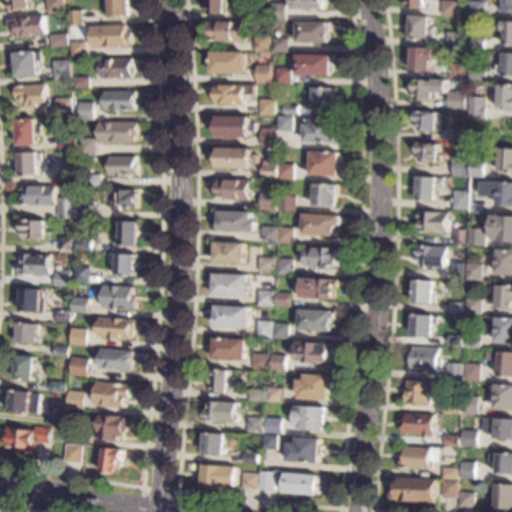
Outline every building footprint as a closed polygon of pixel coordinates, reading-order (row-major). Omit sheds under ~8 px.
[(30,0),(32,9),(8,12),(7,4),(9,3),(8,0),(30,0)] [(62,0),(64,12),(47,14),(45,0),(62,0)] [(128,0),(129,16),(107,17),(106,14),(104,14),(104,10),(106,10),(106,7),(109,7),(108,0),(128,0)] [(226,0),(226,15),(205,14),(205,0),(226,0)] [(323,0),(323,10),(314,10),(314,11),(305,11),(305,10),(291,9),(291,0),(323,0)] [(428,0),(428,2),(424,2),(424,9),(405,7),(405,0),(428,0)] [(441,0),(457,1),(456,17),(440,16),(441,0)] [(511,0),(511,13),(503,13),(504,0),(511,0)] [(486,2),(486,18),(469,18),(469,1),(486,2)] [(286,4),(285,21),(269,21),(270,3),(286,4)] [(83,25),(68,26),(68,12),(82,11),(83,25)] [(265,11),(264,20),(253,19),(249,19),(249,11),(265,11)] [(47,35),(16,39),(15,30),(9,31),(8,20),(45,16),(47,35)] [(429,17),(429,27),(433,28),(433,37),(428,37),(428,41),(408,40),(410,16),(429,17)] [(511,21),(511,45),(504,45),(505,31),(503,31),(504,21),(511,21)] [(242,42),(209,41),(209,22),(243,23),(242,42)] [(330,32),(328,32),(328,43),(297,43),(297,23),(330,23),(330,32)] [(127,33),(132,32),(133,44),(127,45),(128,47),(92,49),(91,27),(126,25),(127,33)] [(462,33),(462,48),(446,48),(447,33),(462,33)] [(68,46),(52,48),(51,36),(67,34),(68,46)] [(269,52),(253,52),(254,36),(269,36),(269,52)] [(288,53),(272,52),(272,39),(288,39),(288,53)] [(486,40),(485,50),(471,49),(471,40),(486,40)] [(86,57),(71,58),(70,43),(85,42),(86,57)] [(436,49),(435,62),(431,62),(430,72),(410,70),(412,47),(436,49)] [(37,53),(41,52),(42,62),(38,62),(40,77),(18,78),(17,69),(15,69),(14,63),(16,63),(15,53),(37,51),(37,53)] [(245,74),(211,73),(211,52),(245,53),(245,74)] [(511,53),(511,76),(498,75),(499,65),(504,65),(505,53),(511,53)] [(331,57),(334,57),(334,65),(331,65),(331,76),(297,76),(297,55),(331,55),(331,57)] [(134,65),(132,65),(134,69),(134,74),(133,78),(101,79),(101,59),(134,59),(134,65)] [(71,79),(55,81),(53,62),(69,60),(71,79)] [(467,64),(466,80),(449,79),(450,63),(467,64)] [(487,65),(486,81),(468,80),(469,64),(487,65)] [(271,84),(256,84),(256,65),(271,66),(271,84)] [(291,84),(275,84),(275,69),(291,69),(291,84)] [(90,88),(74,89),(74,78),(90,77),(90,88)] [(447,81),(446,93),(435,92),(435,100),(414,99),(415,91),(414,91),(414,80),(447,81)] [(256,85),(256,97),(246,96),(246,100),(244,102),(244,105),(214,104),(215,84),(256,85)] [(49,106),(24,109),(24,104),(22,104),(19,101),(18,99),(17,99),(16,87),(47,85),(49,106)] [(511,85),(511,110),(498,110),(499,102),(493,101),(493,94),(500,94),(501,85),(511,85)] [(333,109),(313,108),(313,107),(310,107),(310,101),(313,101),(313,88),(333,88),(333,109)] [(137,99),(135,99),(135,110),(104,111),(104,92),(136,91),(137,99)] [(466,94),(465,110),(447,109),(448,93),(466,94)] [(73,114),(58,115),(56,100),(72,99),(73,114)] [(274,101),(274,116),(259,115),(259,100),(274,101)] [(485,102),(485,114),(469,113),(469,101),(485,102)] [(298,114),(284,114),(284,105),(298,106),(298,114)] [(91,121),(77,121),(77,111),(91,111),(91,121)] [(441,113),(440,131),(435,130),(435,132),(417,131),(417,124),(414,124),(415,111),(441,113)] [(250,117),(250,124),(256,124),(256,132),(250,132),(250,138),(216,137),(217,116),(250,117)] [(293,117),(293,132),(277,132),(278,116),(293,117)] [(336,127),(339,127),(338,136),(336,136),(336,144),(304,143),(304,118),(337,119),(336,127)] [(37,127),(42,127),(43,134),(37,134),(38,145),(19,146),(17,120),(37,119),(37,127)] [(138,136),(136,136),(136,142),(133,142),(133,144),(99,144),(99,122),(138,122),(138,136)] [(276,147),(261,147),(261,128),(276,128),(276,147)] [(468,129),(468,143),(453,143),(454,128),(468,129)] [(76,149),(61,149),(60,134),(75,134),(76,149)] [(96,156),(79,156),(79,139),(96,139),(96,156)] [(424,142),(424,143),(433,144),(433,145),(438,145),(437,154),(441,155),(440,162),(437,162),(437,163),(418,162),(419,155),(415,155),(416,142),(424,142)] [(252,149),(252,155),(257,155),(257,165),(251,164),(251,170),(217,169),(217,157),(215,157),(215,148),(252,149)] [(511,149),(511,172),(500,172),(500,164),(490,164),(491,154),(501,154),(501,148),(511,149)] [(339,176),(310,176),(310,172),(307,172),(307,165),(311,166),(311,152),(339,153),(339,176)] [(38,155),(41,154),(41,166),(38,166),(39,175),(20,176),(19,153),(38,153),(38,155)] [(136,164),(138,164),(138,176),(125,176),(125,177),(116,177),(116,176),(109,176),(109,171),(106,171),(106,166),(109,166),(109,157),(136,157),(136,164)] [(277,179),(262,179),(262,160),(278,161),(277,179)] [(469,161),(468,177),(452,176),(453,160),(469,161)] [(77,179),(61,179),(60,165),(76,164),(77,179)] [(471,164),(486,165),(485,178),(470,178),(471,164)] [(293,179),(279,179),(279,165),(294,165),(293,179)] [(100,193),(81,193),(82,175),(101,175),(100,193)] [(435,178),(435,186),(439,186),(438,194),(435,193),(434,201),(416,200),(417,177),(435,178)] [(250,180),(250,201),(216,200),(217,179),(250,180)] [(511,183),(511,206),(498,206),(498,197),(482,196),(483,181),(511,183)] [(339,186),(339,195),(337,195),(337,207),(314,206),(314,197),(312,197),(313,185),(339,186)] [(57,206),(21,206),(21,203),(19,202),(20,193),(21,192),(21,186),(57,186),(57,206)] [(136,193),(139,193),(139,209),(121,209),(121,212),(112,211),(112,200),(115,200),(115,190),(136,190),(136,193)] [(468,192),(467,210),(453,210),(453,191),(468,192)] [(262,192),(277,193),(277,211),(260,210),(262,192)] [(296,197),(296,212),(279,211),(279,196),(296,197)] [(77,218),(58,218),(59,199),(77,199),(77,218)] [(96,202),(96,218),(79,218),(80,202),(96,202)] [(252,213),(252,221),(256,222),(256,233),(219,231),(219,220),(217,220),(217,212),(219,212),(219,211),(252,213)] [(449,213),(449,214),(451,215),(450,230),(447,230),(447,234),(419,232),(420,220),(416,220),(417,211),(449,213)] [(341,216),(341,226),(337,226),(336,237),(304,235),(305,214),(341,216)] [(511,216),(511,242),(499,242),(499,239),(491,238),(492,215),(511,216)] [(47,232),(53,232),(53,236),(50,239),(46,238),(46,240),(24,239),(24,232),(22,232),(22,221),(47,222),(47,232)] [(139,247),(115,246),(116,236),(121,236),(121,222),(139,222),(139,247)] [(278,228),(277,243),(262,243),(262,227),(278,228)] [(294,229),(294,244),(278,243),(279,228),(294,229)] [(487,229),(486,247),(469,246),(470,229),(487,229)] [(467,230),(466,246),(453,246),(453,230),(467,230)] [(75,253),(60,253),(60,238),(75,238),(75,253)] [(92,251),(77,250),(77,240),(92,240),(92,251)] [(246,244),(245,264),(215,263),(216,243),(246,244)] [(339,248),(338,268),(305,266),(305,256),(302,256),(302,250),(305,251),(305,246),(339,248)] [(447,247),(446,268),(421,266),(422,262),(416,262),(417,256),(415,253),(415,249),(417,247),(417,246),(447,247)] [(511,252),(511,275),(497,275),(498,265),(493,265),(494,252),(511,252)] [(138,254),(137,261),(140,261),(139,270),(137,270),(136,277),(115,276),(116,264),(111,264),(112,253),(138,254)] [(51,267),(53,268),(53,274),(51,274),(51,276),(20,276),(20,264),(22,264),(22,255),(51,255),(51,267)] [(276,258),(275,273),(259,272),(260,257),(276,258)] [(294,260),(293,276),(277,275),(278,259),(294,260)] [(466,263),(466,280),(451,279),(452,263),(466,263)] [(484,265),(483,281),(467,281),(468,264),(484,265)] [(91,267),(90,283),(75,282),(75,267),(91,267)] [(248,275),(247,297),(214,296),(214,274),(248,275)] [(72,276),(71,287),(57,286),(57,276),(72,276)] [(338,280),(338,289),(335,289),(335,299),(303,298),(303,293),(296,293),(296,283),(303,283),(303,279),(338,280)] [(434,282),(433,304),(413,303),(415,280),(434,282)] [(134,287),(134,297),(138,297),(138,309),(104,308),(105,286),(134,287)] [(511,287),(511,308),(495,308),(495,294),(492,293),(492,286),(511,287)] [(33,288),(33,290),(42,290),(42,298),(46,298),(45,312),(41,312),(41,313),(21,312),(22,290),(23,290),(23,287),(33,288)] [(276,291),(275,307),(258,306),(259,291),(276,291)] [(292,294),(291,307),(285,307),(276,306),(277,293),(292,294)] [(91,299),(90,313),(74,313),(75,298),(91,299)] [(483,300),(482,315),(467,314),(468,299),(483,300)] [(466,304),(465,314),(450,314),(451,303),(466,304)] [(251,307),(250,318),(251,320),(251,324),(250,326),(250,328),(215,327),(216,315),(214,315),(214,306),(251,307)] [(336,312),(336,321),(333,320),(333,332),(300,331),(301,310),(336,312)] [(71,312),(70,322),(55,322),(56,311),(71,312)] [(433,316),(433,317),(438,318),(438,325),(433,325),(432,336),(411,335),(412,315),(433,316)] [(137,320),(137,329),(135,328),(134,338),(133,338),(133,339),(99,337),(101,317),(137,320)] [(511,319),(511,344),(496,344),(496,340),(494,340),(494,335),(492,335),(493,319),(511,319)] [(274,322),(273,339),(258,338),(259,321),(274,322)] [(39,325),(38,337),(41,338),(41,345),(17,343),(18,323),(39,325)] [(290,324),(289,340),(274,339),(275,323),(290,324)] [(89,330),(88,346),(71,345),(73,328),(89,330)] [(482,333),(481,349),(465,348),(466,332),(482,333)] [(462,347),(448,347),(448,336),(462,336),(462,347)] [(248,340),(247,360),(240,360),(240,361),(232,361),(232,360),(214,359),(214,353),(211,352),(211,344),(215,345),(215,338),(248,340)] [(332,344),(331,363),(321,363),(321,364),(306,363),(306,362),(297,362),(299,342),(332,344)] [(70,348),(68,358),(54,357),(55,346),(70,348)] [(440,349),(440,357),(442,357),(441,369),(438,369),(438,372),(423,371),(423,370),(410,369),(411,353),(413,353),(413,347),(440,349)] [(135,352),(134,372),(101,369),(103,349),(135,352)] [(511,352),(511,376),(499,376),(500,367),(496,366),(496,360),(500,361),(501,352),(511,352)] [(271,355),(270,370),(253,369),(254,354),(271,355)] [(287,356),(287,371),(272,370),(273,355),(287,356)] [(36,357),(34,381),(15,380),(16,372),(13,372),(14,364),(16,364),(17,356),(36,357)] [(91,360),(89,377),(71,375),(74,358),(91,360)] [(463,380),(447,380),(447,364),(463,364),(463,380)] [(482,365),(481,382),(464,381),(464,364),(482,365)] [(231,371),(231,378),(234,379),(234,383),(231,383),(230,393),(212,392),(212,385),(210,385),(210,377),(213,377),(214,370),(231,371)] [(331,376),(329,401),(300,399),(301,392),(298,392),(299,380),(305,380),(306,374),(331,376)] [(432,382),(431,404),(405,403),(406,387),(407,387),(408,380),(432,382)] [(68,384),(67,393),(52,392),(53,382),(68,384)] [(133,386),(131,399),(128,399),(127,408),(121,407),(121,408),(96,405),(99,382),(133,386)] [(511,386),(511,410),(495,410),(496,395),(491,395),(492,386),(511,386)] [(283,389),(282,403),(268,402),(269,388),(283,389)] [(88,392),(86,410),(69,408),(71,390),(88,392)] [(268,391),(267,402),(251,401),(251,390),(268,391)] [(31,393),(31,394),(41,395),(38,414),(29,413),(28,414),(9,412),(11,391),(31,393)] [(462,399),(461,414),(445,413),(446,398),(462,399)] [(211,400),(211,401),(241,403),(240,424),(208,422),(209,409),(207,409),(208,399),(211,400)] [(479,404),(478,416),(463,415),(463,404),(479,404)] [(327,408),(326,431),(298,429),(298,423),(296,423),(297,406),(327,408)] [(65,416),(64,427),(48,425),(49,414),(65,416)] [(128,417),(127,420),(130,424),(129,431),(125,434),(125,437),(121,437),(121,442),(100,439),(101,433),(99,433),(102,414),(128,417)] [(435,415),(435,437),(423,436),(423,434),(402,434),(402,423),(404,423),(404,417),(407,417),(407,414),(435,415)] [(265,419),(264,434),(249,433),(250,418),(265,419)] [(283,419),(282,434),(267,433),(267,418),(283,419)] [(511,419),(511,439),(493,439),(494,434),(485,434),(486,418),(511,419)] [(52,429),(50,444),(35,442),(33,450),(7,446),(9,435),(6,435),(7,427),(35,431),(35,426),(52,429)] [(81,430),(80,442),(65,440),(67,429),(81,430)] [(479,431),(478,447),(462,446),(463,431),(479,431)] [(227,435),(226,449),(229,449),(229,454),(226,454),(226,455),(205,453),(207,433),(227,435)] [(279,436),(279,450),(264,450),(264,436),(279,436)] [(460,437),(459,447),(446,447),(446,436),(460,437)] [(322,439),(321,447),(323,447),(323,456),(321,456),(321,464),(289,462),(290,443),(298,444),(298,437),(322,439)] [(82,445),(81,461),(66,460),(66,445),(82,445)] [(126,451),(123,468),(120,467),(120,474),(102,471),(105,447),(126,451)] [(431,448),(431,459),(433,459),(433,468),(431,468),(431,470),(400,468),(401,458),(406,458),(406,447),(431,448)] [(259,454),(259,463),(244,462),(244,454),(259,454)] [(511,454),(511,474),(496,474),(496,464),(490,464),(490,454),(511,454)] [(477,462),(476,480),(461,479),(462,461),(477,462)] [(239,468),(237,488),(224,487),(224,489),(203,487),(205,465),(239,468)] [(459,470),(459,480),(443,479),(443,469),(459,470)] [(277,473),(276,490),(260,489),(261,472),(277,473)] [(260,474),(258,489),(243,488),(244,473),(260,474)] [(320,476),(319,496),(285,493),(286,491),(284,491),(285,483),(287,484),(287,473),(320,476)] [(440,479),(439,503),(391,501),(389,499),(390,491),(392,489),(396,489),(394,487),(394,480),(397,478),(397,477),(440,479)] [(459,481),(458,499),(442,498),(443,480),(459,481)] [(511,485),(511,509),(496,509),(497,485),(511,485)] [(474,493),(473,507),(460,507),(460,492),(474,493)]
